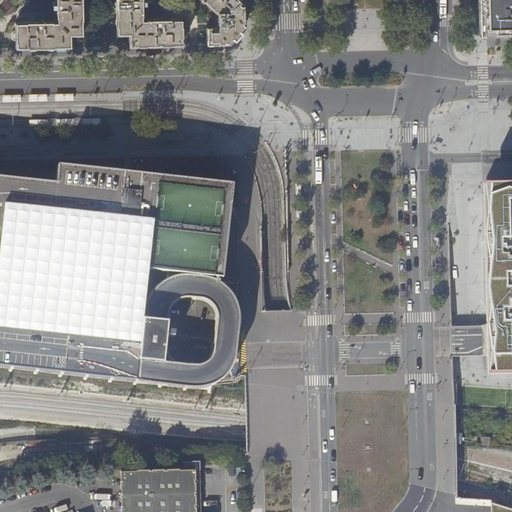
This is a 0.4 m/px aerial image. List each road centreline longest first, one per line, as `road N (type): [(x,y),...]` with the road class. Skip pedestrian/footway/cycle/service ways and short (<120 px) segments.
road 1 (primary): [(0,80),(288,76)]
road 2 (secondary): [(319,100),(324,351)]
road 3 (secondary): [(421,348),(414,99)]
road 4 (secondary): [(412,511),(424,487),(421,348)]
road 5 (primary): [(441,78),(403,60),(317,62),(288,76)]
road 6 (secondary): [(324,351),(329,511)]
